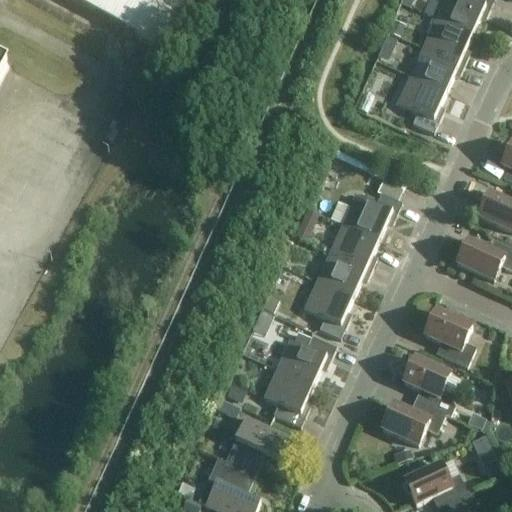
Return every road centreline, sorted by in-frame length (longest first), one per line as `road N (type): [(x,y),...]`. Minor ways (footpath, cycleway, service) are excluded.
road 1 (residential): [(326,508),(334,454),(415,274)]
road 2 (residential): [(415,274),(511,68)]
